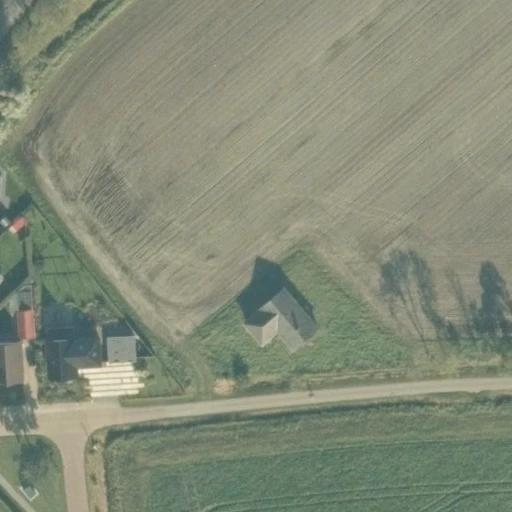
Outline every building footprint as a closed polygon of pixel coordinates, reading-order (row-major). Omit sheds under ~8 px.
[(25,284),(17,291),(20,336),(35,335),(33,307),(31,284),(25,284)] [(260,308),(245,321),(262,341),(277,327),(294,347),(317,327),(283,287),(260,307),(260,308)] [(61,313),(83,306),(78,289),(56,295),(61,313)] [(74,325),(46,327),(49,376),(77,375),(76,363),(82,362),(82,365),(100,364),(98,337),(74,338),(74,325)] [(0,379),(22,378),(20,340),(0,341),(0,379)] [(134,347),(109,348),(109,360),(135,359),(134,347)]
